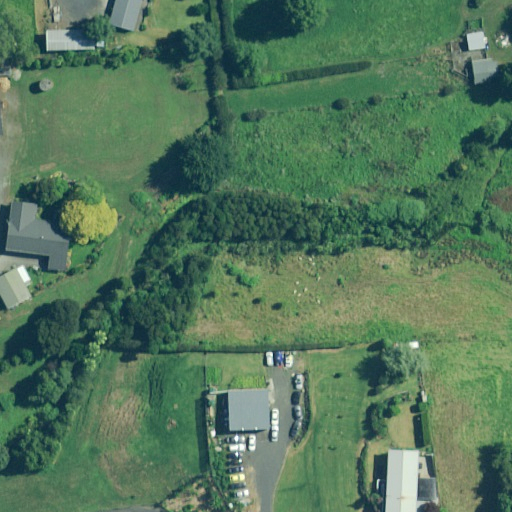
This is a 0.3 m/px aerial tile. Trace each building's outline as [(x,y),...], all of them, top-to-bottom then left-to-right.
[(137,0),(110,0),(104,24),(129,32),(137,0)] [(102,39),(89,39),(89,31),(41,30),(41,51),(89,51),(89,47),(102,47),(102,39)] [(482,32),(462,34),(464,50),(484,48),(482,32)] [(493,60),(469,61),(470,84),(494,83),(493,60)] [(32,200),(4,197),(0,242),(0,250),(45,255),(44,269),(62,271),(66,221),(30,218),(32,200)] [(0,305),(2,309),(27,295),(22,285),(29,281),(20,264),(0,274),(0,305)] [(266,427),(278,427),(278,405),(266,405),(266,402),(223,402),(223,429),(266,429),(266,427)] [(431,511),(432,502),(434,477),(418,476),(420,450),(382,448),(381,479),(373,479),(372,499),(377,499),(376,511),(431,511)]
